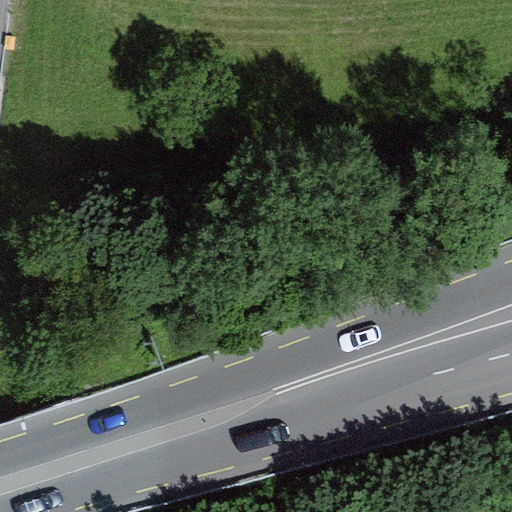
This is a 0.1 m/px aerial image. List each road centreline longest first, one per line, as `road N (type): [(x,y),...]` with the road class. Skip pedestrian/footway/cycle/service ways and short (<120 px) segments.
road 1 (secondary): [(511,275),(223,415)]
road 2 (secondary): [(223,415),(511,355)]
road 3 (secondary): [(0,485),(223,415)]
